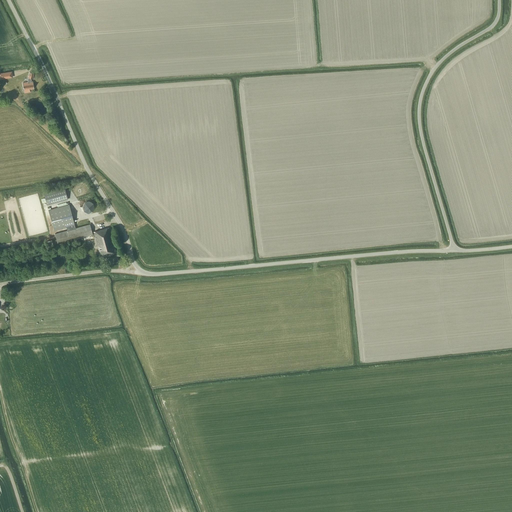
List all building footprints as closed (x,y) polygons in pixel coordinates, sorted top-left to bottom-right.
[(0,79),(13,77),(12,71),(0,72),(0,79)] [(27,82),(22,83),(23,89),(29,88),(30,92),(31,92),(30,89),(34,89),(32,81),(31,81),(31,79),(28,78),(27,82)] [(47,205),(67,199),(64,186),(43,192),(47,205)] [(93,207),(93,206),(93,205),(93,204),(92,204),(92,203),(91,202),(90,202),(89,201),(88,201),(87,201),(86,202),(85,202),(85,203),(84,203),(84,204),(83,204),(83,205),(83,206),(83,207),(83,208),(83,209),(84,210),(84,211),(85,211),(86,212),(87,212),(88,212),(89,212),(90,212),(90,211),(91,211),(92,210),(93,209),(93,208),(93,207)] [(69,204),(48,210),(54,230),(66,227),(67,230),(55,234),(57,244),(83,237),(84,241),(86,241),(86,240),(85,239),(90,237),(90,239),(94,238),(93,234),(94,234),(94,232),(92,232),(90,224),(75,228),(69,204)] [(109,228),(93,232),(94,232),(94,234),(97,244),(100,256),(115,252),(114,247),(113,248),(113,246),(113,245),(113,244),(109,228)]
